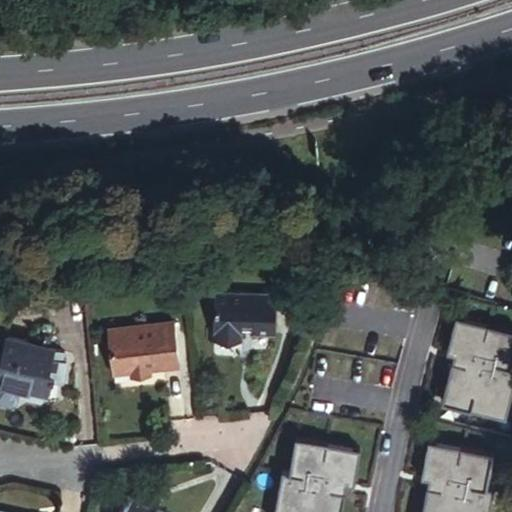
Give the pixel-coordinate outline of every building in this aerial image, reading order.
[(289,293),(226,293),(225,342),(252,343),(251,332),(263,332),(264,337),(287,338),(289,293)] [(464,364),(452,406),(511,421),(511,330),(468,319),(458,355),(466,357),(465,364),(464,364)] [(126,377),(143,375),(163,374),(190,371),(185,327),(121,332),(126,377)] [(366,327),(360,344),(376,349),(381,332),(366,327)] [(61,383),(73,387),(77,369),(73,369),(63,366),(66,355),(16,342),(5,384),(58,398),(61,383)] [(76,357),(66,355),(63,366),(73,369),(76,357)] [(164,381),(163,374),(143,375),(144,383),(164,381)] [(284,511),(351,511),(355,492),(354,492),(355,485),(364,486),(370,450),(305,438),(299,473),(292,471),(284,511)] [(437,488),(431,511),(498,511),(503,493),(496,491),(503,457),(439,443),(431,479),(439,481),(438,488),(437,488)] [(156,511),(138,499),(128,511),(156,511)]
